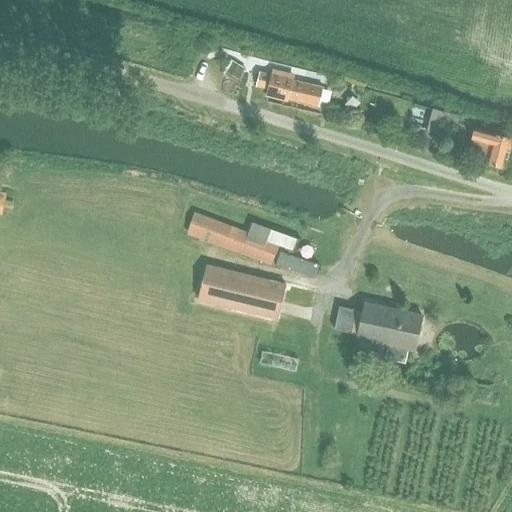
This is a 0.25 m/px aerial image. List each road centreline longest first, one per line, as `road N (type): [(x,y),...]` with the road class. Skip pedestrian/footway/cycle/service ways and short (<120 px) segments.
road 1 (unclassified): [(511,193),(225,105)]
road 2 (track): [(225,105),(0,46)]
